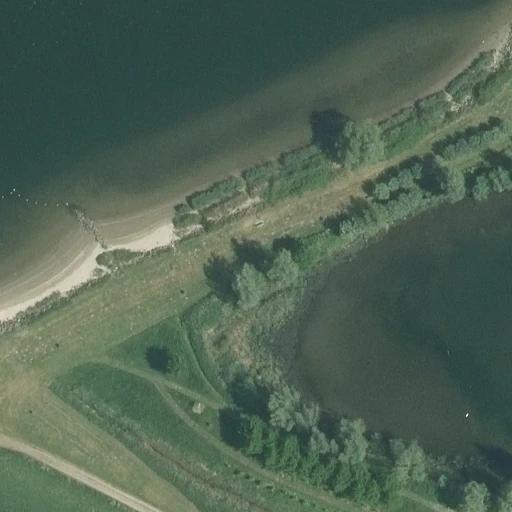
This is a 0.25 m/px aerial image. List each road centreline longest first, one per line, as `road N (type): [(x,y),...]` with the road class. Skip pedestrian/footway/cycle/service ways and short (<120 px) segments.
road 1 (track): [(0,382),(49,363),(103,363),(150,376),(450,511)]
road 2 (track): [(140,511),(0,437)]
